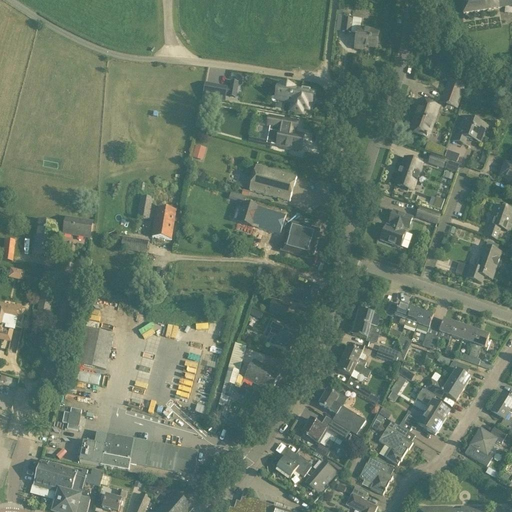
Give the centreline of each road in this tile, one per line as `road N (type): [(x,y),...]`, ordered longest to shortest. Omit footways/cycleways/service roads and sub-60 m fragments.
road 1 (residential): [(335,87),(103,51),(8,0)]
road 2 (residential): [(11,511),(74,248)]
road 3 (residential): [(335,285),(305,375),(210,511)]
road 4 (residential): [(392,511),(411,472),(441,459),(511,347)]
road 5 (residential): [(397,80),(345,240)]
road 6 (residential): [(335,87),(345,240)]
